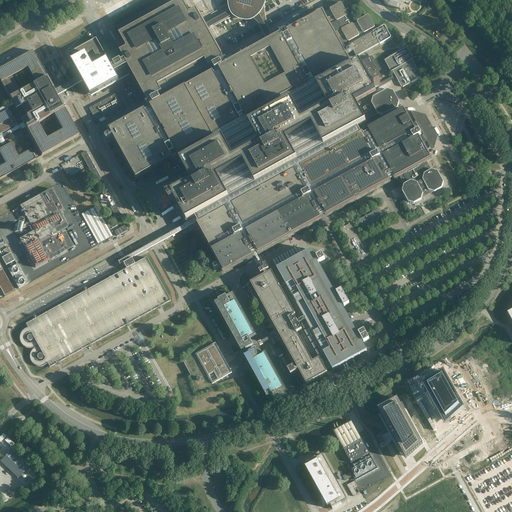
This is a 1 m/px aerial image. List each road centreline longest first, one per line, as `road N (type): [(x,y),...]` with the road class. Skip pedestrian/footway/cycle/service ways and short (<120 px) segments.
road 1 (unclassified): [(511,163),(492,119),(443,57),(367,0)]
road 2 (unclassified): [(305,410),(406,365),(479,308)]
road 3 (unclassified): [(185,298),(98,139)]
road 4 (unclassified): [(36,392),(185,298)]
road 5 (unclassified): [(233,277),(379,196)]
road 6 (unclassified): [(305,410),(233,277)]
road 7 (unknown): [(155,281),(154,303),(56,352),(44,341)]
road 8 (unknown): [(44,341),(155,281)]
